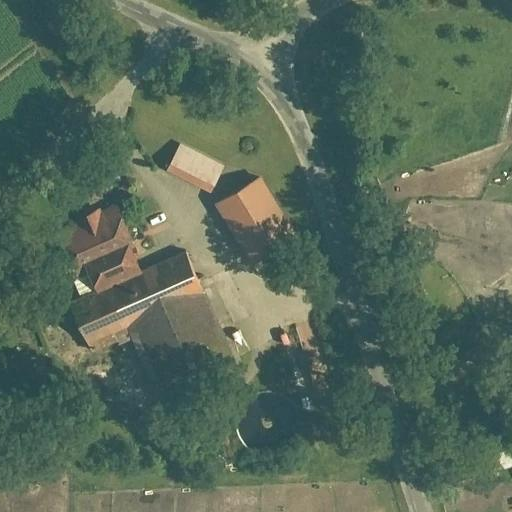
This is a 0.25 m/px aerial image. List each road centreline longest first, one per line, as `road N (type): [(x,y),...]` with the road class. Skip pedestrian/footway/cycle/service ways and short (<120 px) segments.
road 1 (unclassified): [(414,511),(309,171),(261,75)]
road 2 (unclassified): [(169,25),(0,197)]
